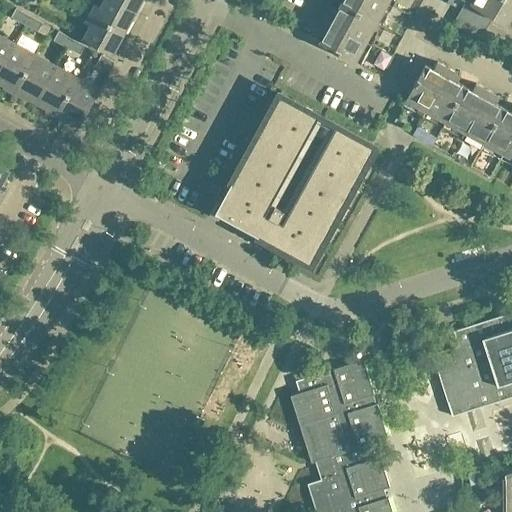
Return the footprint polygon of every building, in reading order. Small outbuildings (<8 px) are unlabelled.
[(124,32),(135,12),(114,0),(105,0),(101,8),(95,5),(90,14),(124,32)] [(114,0),(135,12),(141,0),(114,0)] [(387,4),(379,0),(342,0),(340,3),(376,23),(387,4)] [(511,2),(508,0),(472,0),(470,5),(492,17),(511,27),(511,2)] [(376,23),(340,3),(336,11),(330,7),(324,19),(366,42),(376,23)] [(483,33),(492,17),(470,5),(463,18),(457,15),(451,25),(472,36),(483,33)] [(24,24),(28,16),(15,8),(10,17),(24,24)] [(112,54),(124,32),(90,14),(85,23),(91,26),(84,39),(112,54)] [(37,31),(42,23),(28,16),(24,24),(37,31)] [(366,42),(324,19),(317,31),(323,35),(319,43),(355,62),(366,42)] [(42,23),(37,31),(45,36),(50,27),(42,23)] [(66,47),(71,39),(57,31),(53,40),(66,47)] [(0,68),(13,44),(0,36),(0,68)] [(79,55),(84,46),(71,39),(66,47),(79,55)] [(0,83),(15,91),(35,56),(13,44),(0,68),(0,83)] [(110,71),(114,63),(101,55),(96,64),(110,71)] [(36,103),(56,67),(35,56),(15,91),(36,103)] [(425,112),(448,70),(436,63),(433,70),(424,65),(405,101),(425,112)] [(57,114),(77,79),(56,67),(36,103),(57,114)] [(444,122),(464,86),(456,82),(460,76),(448,70),(425,112),(444,122)] [(79,127),(99,91),(77,79),(57,114),(79,127)] [(463,133),(487,91),(475,85),(472,91),(464,86),(444,122),(463,133)] [(483,143),(502,108),(495,104),(499,98),(487,91),(463,133),(483,143)] [(279,94),(225,192),(238,199),(233,209),(241,214),(236,223),(241,226),(242,226),(297,257),(305,261),(306,261),(310,253),(315,255),(325,238),(327,234),(337,216),(338,215),(346,199),(348,196),(359,176),(363,168),(365,165),(368,159),(368,158),(375,146),(371,144),(339,126),(282,230),(278,228),(283,219),(273,214),(268,223),(264,221),(322,117),(318,115),(279,94)] [(502,154),(511,135),(511,108),(510,112),(502,108),(483,143),(502,154)] [(416,128),(412,136),(422,141),(426,133),(416,128)] [(426,133),(422,141),(431,146),(435,139),(426,133)] [(511,135),(502,154),(511,159),(511,135)] [(1,183),(8,169),(0,164),(0,193),(2,195),(7,186),(1,183)] [(460,328),(453,331),(458,346),(432,354),(433,358),(452,416),(511,397),(511,311),(498,316),(493,318),(460,328)] [(392,511),(387,497),(385,498),(383,489),(389,486),(380,456),(375,458),(371,444),(388,439),(373,389),(363,359),(328,371),(295,381),(299,393),(293,395),(291,395),(311,462),(316,461),(317,464),(321,479),(307,483),(312,500),(316,511),(392,511)] [(478,511),(492,511),(491,503),(477,505),(478,511)]
